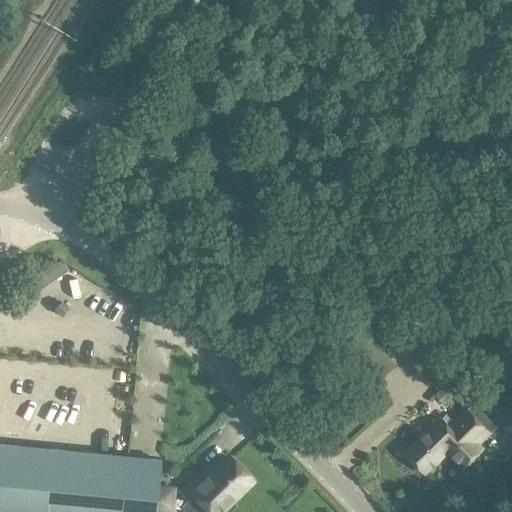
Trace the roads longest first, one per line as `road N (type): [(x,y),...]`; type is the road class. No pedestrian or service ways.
road 1 (unclassified): [(370,511),(116,258),(38,216),(0,206)]
road 2 (track): [(511,144),(245,158),(89,139)]
road 3 (track): [(0,259),(89,139)]
